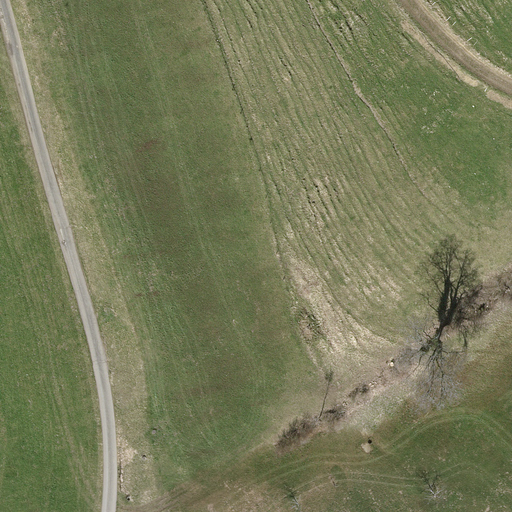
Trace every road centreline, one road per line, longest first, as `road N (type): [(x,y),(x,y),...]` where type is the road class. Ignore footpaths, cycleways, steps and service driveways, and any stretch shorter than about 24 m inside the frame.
road 1 (track): [(1,0),(104,382),(108,511)]
road 2 (track): [(406,0),(466,59),(511,89)]
